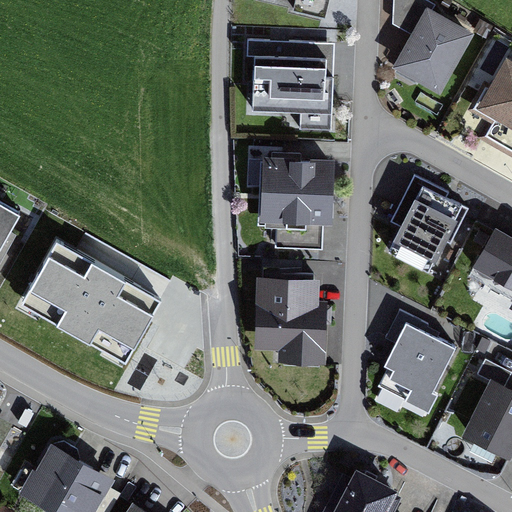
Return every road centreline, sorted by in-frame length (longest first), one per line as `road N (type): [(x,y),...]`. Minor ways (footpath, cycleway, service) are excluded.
road 1 (residential): [(229,406),(223,0)]
road 2 (residential): [(349,433),(365,136)]
road 3 (residential): [(201,435),(99,411),(0,353)]
road 4 (residential): [(510,511),(349,433)]
road 5 (residential): [(365,136),(511,210)]
road 6 (residential): [(365,136),(369,0)]
